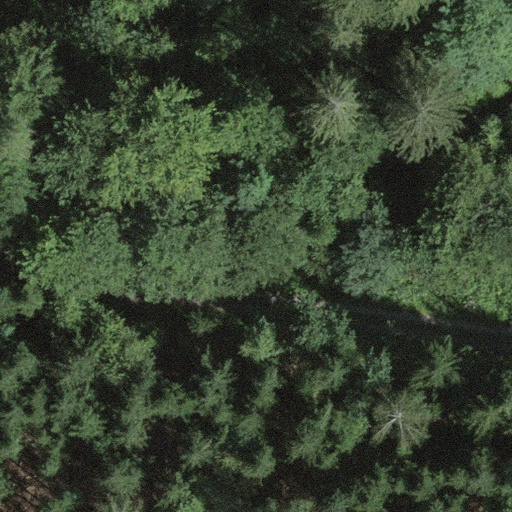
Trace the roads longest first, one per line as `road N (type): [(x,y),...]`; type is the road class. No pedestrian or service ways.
road 1 (track): [(0,198),(149,171),(491,132),(511,117)]
road 2 (track): [(0,265),(437,310),(511,325)]
